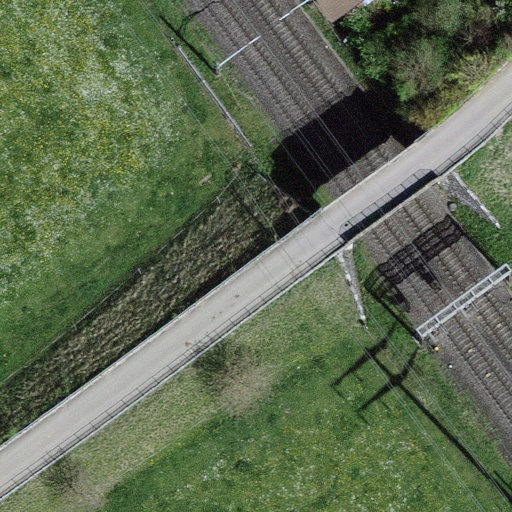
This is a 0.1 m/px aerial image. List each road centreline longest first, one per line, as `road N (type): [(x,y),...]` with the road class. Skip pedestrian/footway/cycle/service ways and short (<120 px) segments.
road 1 (residential): [(0,475),(322,241)]
road 2 (unclassified): [(322,241),(511,91)]
